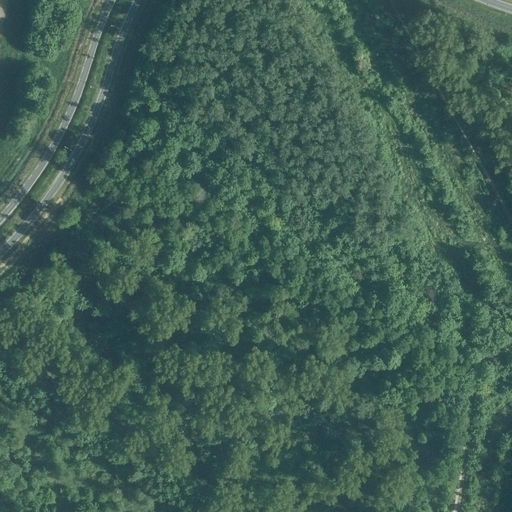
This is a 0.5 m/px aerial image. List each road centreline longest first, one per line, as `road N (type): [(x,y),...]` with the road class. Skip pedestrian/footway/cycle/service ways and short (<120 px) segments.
road 1 (secondary): [(0,252),(80,146),(137,0)]
road 2 (secondary): [(111,0),(59,134),(0,218)]
